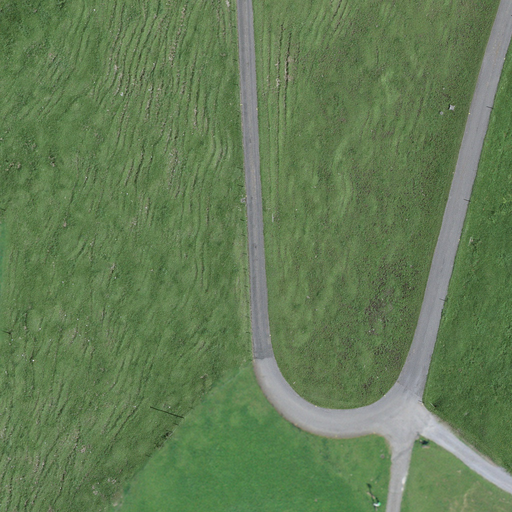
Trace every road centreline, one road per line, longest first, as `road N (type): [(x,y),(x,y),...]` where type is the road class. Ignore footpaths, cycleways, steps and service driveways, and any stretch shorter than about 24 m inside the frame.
road 1 (unclassified): [(243,0),(258,325),(268,374),(286,400),(313,418),(346,422),(404,411)]
road 2 (unclassified): [(404,411),(511,0)]
road 3 (track): [(404,411),(511,484)]
